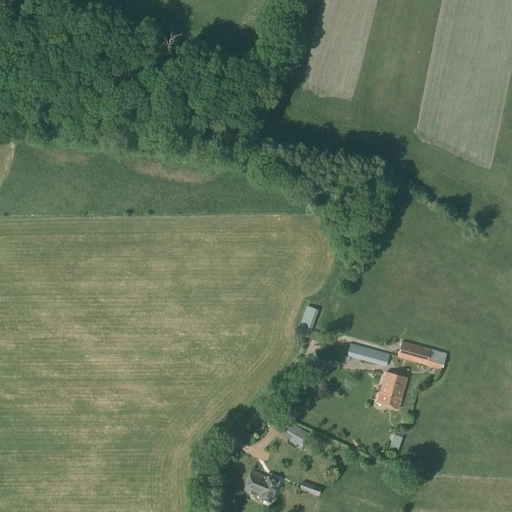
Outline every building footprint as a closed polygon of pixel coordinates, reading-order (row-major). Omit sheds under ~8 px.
[(310,329),(318,311),(306,306),(299,325),(310,329)] [(441,370),(445,354),(431,350),(401,342),(397,357),(426,366),(426,365),(441,370)] [(385,366),(388,355),(350,344),(347,355),(385,366)] [(398,410),(407,378),(385,372),(376,404),(398,410)] [(298,427),(277,415),(273,422),(270,427),(290,440),(288,443),(295,448),(300,439),(304,442),(309,434),(298,427)] [(397,450),(401,438),(393,435),(389,447),(397,450)] [(270,502),(278,481),(252,470),(243,491),(259,497),(259,498),(270,502)] [(318,497),(321,488),(301,481),(298,490),(318,497)]
